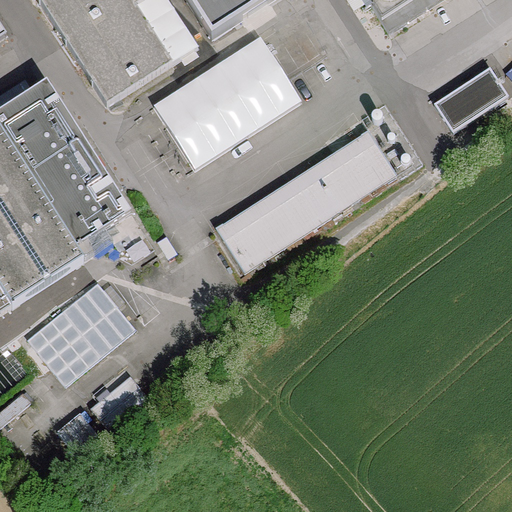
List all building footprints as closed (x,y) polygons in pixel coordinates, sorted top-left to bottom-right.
[(37,0),(108,112),(174,68),(137,11),(154,0),(37,0)] [(263,8),(257,0),(198,0),(220,35),(233,27),(263,8)] [(363,0),(389,39),(449,0),(363,0)] [(442,101),(463,134),(511,103),(511,85),(500,66),(442,101)] [(21,110),(1,123),(83,249),(105,234),(114,228),(32,103),(21,110)] [(0,122),(0,286),(16,311),(92,263),(87,255),(83,249),(1,123),(0,122)] [(372,137),(218,234),(246,277),(399,180),(372,137)] [(220,244),(212,233),(184,252),(191,263),(220,244)] [(97,248),(96,253),(101,255),(109,250),(109,254),(113,255),(118,252),(118,248),(114,247),(115,242),(110,241),(97,248)] [(237,267),(224,245),(215,251),(228,273),(237,267)] [(272,278),(266,269),(243,284),(249,293),(272,278)] [(245,296),(231,274),(222,280),(236,301),(245,296)] [(105,293),(99,285),(28,342),(66,390),(137,333),(119,310),(115,305),(105,293)] [(0,286),(0,321),(16,311),(0,286)] [(112,287),(105,293),(119,310),(127,304),(112,287)] [(128,377),(93,405),(112,428),(146,400),(128,377)] [(82,413),(59,432),(79,455),(84,461),(107,442),(87,418),(82,413)]
